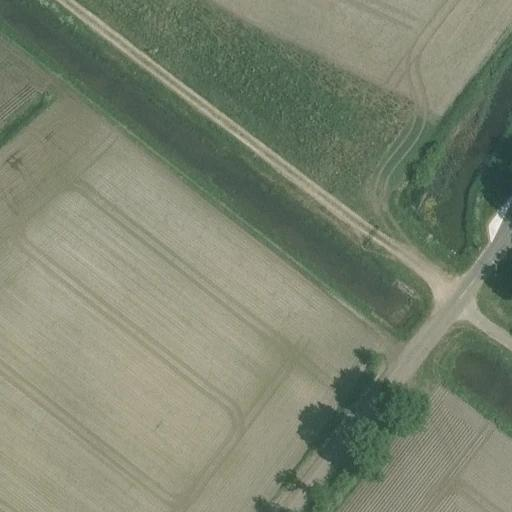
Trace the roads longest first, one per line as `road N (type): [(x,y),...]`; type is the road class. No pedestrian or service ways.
road 1 (track): [(62,0),(456,302)]
road 2 (unclassified): [(511,227),(293,511)]
